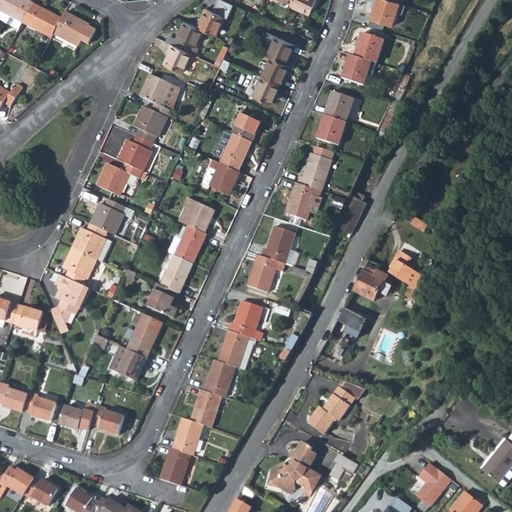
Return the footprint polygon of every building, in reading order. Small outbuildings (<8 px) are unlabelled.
[(0,0),(0,9),(3,11),(18,19),(24,22),(33,4),(26,0),(0,0)] [(199,17),(195,26),(203,30),(215,35),(224,16),(227,18),(233,4),(224,0),(217,0),(212,11),(206,8),(201,18),(199,17)] [(290,5),(310,14),(316,0),(292,0),(291,4),(290,5)] [(395,1),(391,0),(376,0),(370,19),(392,26),(399,6),(400,3),(395,1)] [(33,4),(24,22),(52,37),(54,33),(62,19),(33,4)] [(18,19),(3,11),(0,16),(0,18),(14,26),(18,19)] [(62,19),(54,33),(79,46),(81,41),(88,45),(96,31),(89,27),(89,25),(65,12),(62,19)] [(370,19),(368,26),(372,27),(379,30),(382,23),(370,19)] [(181,40),(178,47),(191,53),(195,55),(198,48),(196,47),(203,30),(195,26),(184,21),(177,38),(181,40)] [(271,48),(267,56),(270,57),(285,64),(294,45),(267,32),(262,44),(271,48)] [(362,33),(355,56),(372,62),(377,64),(384,40),(362,33)] [(178,47),(171,44),(167,53),(169,54),(164,64),(182,72),(191,53),(178,47)] [(222,62),(229,46),(224,44),(218,60),(222,62)] [(355,56),(350,55),(342,78),(364,85),(372,62),(355,56)] [(270,57),(261,76),(280,84),(289,65),(285,64),(270,57)] [(155,104),(152,110),(168,118),(172,111),(163,107),(173,84),(150,74),(140,97),(155,104)] [(405,74),(375,139),(385,143),(392,130),(388,128),(410,76),(405,74)] [(280,84),(261,76),(252,96),(271,104),(280,84)] [(0,109),(5,103),(11,106),(23,88),(18,85),(16,88),(14,87),(10,94),(0,87),(0,109)] [(333,92),(325,115),(347,122),(354,99),(333,92)] [(140,129),(137,136),(153,143),(156,137),(159,138),(168,118),(152,110),(144,106),(134,127),(140,129)] [(243,110),(233,133),(234,133),(252,141),(262,119),(243,110)] [(347,122),(325,115),(317,139),(339,146),(347,122)] [(234,133),(220,164),(238,172),(252,141),(234,133)] [(128,140),(118,160),(126,164),(130,166),(143,171),(152,152),(150,151),(153,143),(137,136),(133,143),(128,140)] [(301,176),(298,183),(318,190),(322,191),(335,153),(317,147),(315,155),(312,154),(304,177),(301,176)] [(130,166),(126,164),(123,171),(108,164),(98,186),(120,196),(130,175),(139,179),(143,171),(130,166)] [(229,196),(240,173),(238,172),(220,164),(217,171),(210,168),(208,171),(215,174),(210,186),(209,187),(229,196)] [(203,183),(210,186),(215,174),(208,171),(203,183)] [(298,183),(297,183),(287,214),(308,221),(318,190),(298,183)] [(352,190),(350,195),(362,201),(364,196),(352,190)] [(350,195),(336,228),(350,235),(366,203),(362,201),(350,195)] [(344,198),(337,196),(334,205),(340,207),(344,198)] [(191,210),(185,224),(189,227),(204,234),(214,211),(188,198),(184,207),(186,208),(191,210)] [(100,204),(91,224),(107,231),(115,235),(124,215),(122,213),(124,206),(109,199),(106,206),(100,204)] [(133,211),(124,206),(122,213),(124,215),(130,218),(133,211)] [(186,208),(179,222),(185,224),(191,210),(186,208)] [(425,230),(428,225),(415,217),(412,222),(425,230)] [(81,228),(72,248),(97,260),(103,248),(107,239),(104,238),(107,231),(91,224),(88,231),(81,228)] [(189,227),(175,256),(193,264),(207,235),(204,234),(189,227)] [(264,249),(262,257),(278,262),(285,264),(286,265),(295,234),(275,227),(267,250),(264,249)] [(103,248),(97,260),(102,262),(111,241),(107,239),(103,248)] [(69,272),(66,278),(83,286),(86,279),(88,280),(97,260),(72,248),(63,269),(69,272)] [(297,266),(300,251),(292,250),(289,264),(297,266)] [(399,250),(387,270),(391,272),(403,252),(399,250)] [(403,252),(391,272),(390,273),(406,283),(415,288),(419,290),(426,277),(413,269),(408,266),(411,262),(413,258),(403,252)] [(262,257),(258,255),(248,286),(268,293),(275,270),(282,272),(285,264),(278,262),(262,257)] [(175,256),(161,286),(177,293),(179,294),(193,264),(175,256)] [(308,262),(305,268),(310,270),(314,263),(308,262)] [(376,271),(366,266),(365,271),(374,276),(376,271)] [(126,273),(124,277),(133,281),(136,274),(127,270),(126,273)] [(374,276),(365,271),(354,291),(376,301),(385,281),(388,282),(391,276),(377,270),(376,271),(374,276)] [(59,308),(52,311),(58,325),(61,333),(69,330),(65,321),(70,324),(75,315),(76,315),(79,308),(81,309),(90,290),(83,286),(66,278),(60,275),(55,286),(61,288),(56,299),(62,301),(59,308)] [(124,277),(121,283),(127,286),(128,284),(131,285),(133,281),(124,277)] [(161,286),(157,284),(147,306),(174,319),(178,309),(171,307),(177,293),(161,286)] [(417,300),(422,293),(419,290),(415,288),(411,296),(417,300)] [(0,300),(0,319),(4,321),(13,324),(19,306),(0,300)] [(231,324),(229,331),(249,337),(256,340),(260,341),(263,333),(255,331),(263,308),(243,301),(235,325),(231,324)] [(19,306),(13,324),(38,331),(39,330),(44,314),(19,306)] [(369,318),(346,306),(339,319),(349,324),(346,330),(359,337),(369,318)] [(44,314),(39,330),(44,332),(49,316),(44,314)] [(143,314),(127,349),(148,359),(164,323),(143,314)] [(229,331),(219,362),(236,368),(239,368),(249,337),(229,331)] [(97,335),(93,345),(104,350),(108,343),(109,341),(97,335)] [(249,337),(239,368),(245,371),(256,340),(249,337)] [(120,346),(120,348),(110,369),(137,381),(148,359),(127,349),(120,346)] [(215,360),(205,391),(222,397),(226,398),(236,368),(219,362),(215,360)] [(373,389),(349,380),(344,388),(363,400),(365,402),(373,389)] [(1,383),(0,385),(0,402),(4,403),(3,406),(23,412),(24,410),(28,395),(9,389),(10,387),(1,383)] [(344,388),(341,386),(326,409),(323,407),(312,423),(333,438),(344,422),(347,424),(363,400),(344,388)] [(194,412),(191,420),(204,424),(212,427),(222,397),(205,391),(201,390),(194,412)] [(28,395),(24,410),(33,412),(32,415),(52,421),(57,404),(38,398),(38,396),(29,393),(28,395)] [(66,406),(60,424),(79,430),(80,428),(89,430),(91,423),(94,413),(85,410),(84,412),(66,406)] [(94,413),(91,423),(100,426),(99,429),(119,434),(125,417),(106,411),(106,409),(96,406),(94,413)] [(184,418),(173,449),(191,455),(194,455),(204,424),(191,420),(184,418)] [(308,487),(314,491),(322,477),(308,469),(316,454),(311,450),(312,447),(302,442),(297,451),(293,451),(291,454),(293,459),(292,460),(294,462),(292,465),(288,467),(285,462),(271,469),(266,482),(279,487),(295,479),(308,487)] [(511,446),(506,442),(483,472),(505,489),(511,479),(511,446)] [(171,448),(161,479),(176,485),(181,486),(191,455),(173,449),(171,448)] [(338,454),(327,473),(339,480),(345,469),(352,472),(356,464),(338,454)] [(452,481),(430,464),(419,478),(426,484),(416,497),(430,508),(452,481)] [(6,475),(0,484),(6,488),(8,486),(24,496),(24,495),(34,479),(18,469),(16,471),(10,467),(6,475)] [(34,479),(24,495),(31,499),(32,497),(48,507),(58,490),(42,480),(41,482),(35,478),(34,479)] [(295,479),(279,487),(287,491),(293,488),(295,479)] [(305,491),(312,495),(314,491),(308,487),(305,491)] [(93,511),(98,505),(92,501),(93,499),(76,489),(66,506),(76,511),(93,511)] [(478,511),(483,507),(465,492),(450,511),(451,511),(478,511)] [(108,501),(102,497),(98,505),(93,511),(124,511),(126,509),(110,499),(108,501)] [(232,507),(228,511),(248,511),(251,508),(237,500),(233,507),(232,507)]
